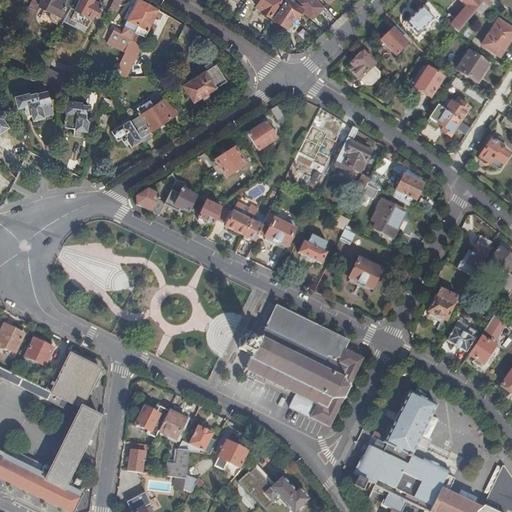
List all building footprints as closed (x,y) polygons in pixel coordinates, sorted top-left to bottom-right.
[(31,0),(22,20),(29,24),(35,11),(36,12),(39,6),(50,12),(48,17),(48,19),(49,20),(56,24),(68,0),(31,0)] [(74,0),(64,21),(75,27),(77,22),(87,28),(93,18),(92,18),(94,14),(98,16),(103,6),(92,1),(92,0),(74,0)] [(125,52),(131,38),(148,4),(140,0),(137,0),(124,25),(126,26),(123,31),(116,28),(108,43),(125,52)] [(247,0),(247,1),(256,6),(255,7),(261,11),(260,12),(270,17),(280,0),(247,0)] [(287,0),(285,0),(273,20),(287,29),(295,17),(297,18),(301,11),(313,18),(324,8),(321,4),(316,0),(297,0),(294,4),(287,0)] [(479,0),(459,0),(466,7),(455,20),(450,15),(446,20),(451,26),(458,33),(476,11),(482,3),(479,0)] [(116,12),(120,5),(114,2),(110,9),(116,12)] [(446,20),(428,2),(405,23),(417,35),(434,20),(440,26),(446,20)] [(481,15),(488,7),(482,3),(476,11),(481,15)] [(148,31),(158,10),(148,4),(131,38),(142,43),(148,31)] [(316,20),(327,10),(324,8),(313,18),(316,20)] [(511,29),(499,21),(482,45),(500,57),(511,39),(511,29)] [(85,32),(87,28),(77,22),(75,27),(85,32)] [(193,41),(198,34),(185,26),(172,53),(178,56),(189,38),(193,41)] [(395,56),(411,41),(397,26),(381,41),(395,56)] [(455,37),(455,36),(458,33),(451,26),(448,30),(455,37)] [(1,62),(0,63),(0,67),(8,71),(10,65),(4,63),(10,53),(7,51),(1,62)] [(469,52),(457,70),(477,83),(481,76),(488,65),(469,52)] [(362,54),(351,64),(354,68),(350,72),(358,80),(359,79),(366,86),(371,87),(379,79),(379,74),(372,66),(373,65),(362,54)] [(10,65),(8,71),(19,75),(22,68),(11,63),(10,65)] [(120,77),(145,77),(145,64),(131,65),(131,70),(120,70),(120,77)] [(217,64),(183,86),(193,103),(228,82),(217,64)] [(443,79),(424,66),(408,90),(418,97),(421,92),(430,98),(443,79)] [(39,83),(56,90),(60,91),(66,79),(46,69),(39,83)] [(119,77),(112,77),(108,86),(111,92),(115,90),(114,89),(119,77)] [(463,92),(467,86),(456,78),(451,85),(463,92)] [(66,79),(60,91),(65,93),(67,93),(72,82),(66,79)] [(29,94),(16,98),(18,108),(25,106),(27,114),(31,113),(33,119),(36,119),(36,121),(51,118),(50,115),(53,114),(46,92),(29,96),(29,94)] [(104,99),(102,106),(109,108),(111,101),(104,99)] [(142,140),(144,144),(155,137),(151,131),(171,118),(161,102),(154,106),(150,100),(142,106),(146,112),(130,122),(142,140)] [(445,111),(461,122),(469,109),(460,103),(458,106),(451,102),(451,103),(449,101),(446,105),(448,107),(445,111)] [(80,105),(68,102),(64,128),(75,130),(74,137),(84,139),(85,131),(86,124),(90,125),(91,121),(91,120),(92,120),(92,119),(93,119),(93,118),(93,117),(93,116),(93,115),(93,114),(92,114),(92,113),(91,113),(91,112),(90,112),(89,112),(88,112),(88,108),(80,106),(80,105)] [(456,129),(461,122),(445,111),(438,106),(429,119),(443,129),(441,132),(450,138),(456,129)] [(278,107),(271,111),(278,121),(284,117),(278,107)] [(100,114),(96,129),(104,131),(108,117),(100,114)] [(511,121),(504,117),(500,124),(511,131),(511,121)] [(142,140),(130,122),(130,121),(112,133),(117,141),(121,139),(123,142),(127,140),(132,147),(142,140)] [(466,135),(471,128),(461,122),(456,129),(466,135)] [(266,123),(248,135),(258,151),(268,145),(269,148),(272,146),(271,144),(277,140),(272,133),(277,130),(274,125),(272,126),(271,125),(268,127),(266,123)] [(358,130),(353,128),(336,162),(359,174),(365,162),(366,163),(371,153),(352,143),(358,130)] [(493,141),(501,146),(503,142),(502,140),(498,137),(496,137),(493,141)] [(503,148),(501,146),(493,141),(489,139),(483,147),(485,148),(479,157),(480,157),(479,159),(479,161),(484,165),(486,164),(487,162),(499,170),(509,155),(502,150),(503,148)] [(235,149),(215,162),(226,179),(245,166),(235,149)] [(373,172),(374,171),(370,169),(358,193),(362,195),(366,186),(373,172)] [(381,176),(373,172),(366,186),(375,190),(381,176)] [(423,186),(403,176),(395,191),(415,201),(423,186)] [(176,181),(165,204),(164,206),(173,210),(174,207),(189,214),(197,198),(182,190),(185,184),(176,181)] [(366,186),(362,195),(359,201),(366,205),(369,198),(373,200),(378,191),(375,190),(366,186)] [(160,196),(148,190),(136,197),(136,205),(159,216),(164,206),(165,204),(158,200),(160,196)] [(270,212),(274,202),(268,199),(264,209),(270,212)] [(371,222),(376,225),(373,230),(393,240),(407,213),(382,200),(371,222)] [(198,219),(213,226),(215,221),(221,209),(206,202),(198,219)] [(225,227),(244,237),(253,220),(258,209),(250,205),(249,208),(238,203),(225,227)] [(229,213),(221,209),(215,221),(223,225),(229,213)] [(275,217),(269,213),(265,221),(271,224),(274,220),(275,217)] [(347,225),(350,220),(341,216),(339,221),(347,225)] [(244,237),(255,242),(259,234),(262,227),(257,225),(258,223),(253,220),(244,237)] [(271,224),(265,221),(262,227),(259,234),(265,237),(265,238),(286,248),(295,231),(291,229),(286,226),(274,220),(271,224)] [(286,226),(291,229),(294,223),(289,220),(286,226)] [(349,246),(357,232),(347,227),(340,241),(349,246)] [(304,242),(298,254),(321,265),(327,253),(323,251),(327,244),(311,236),(308,244),(304,242)] [(265,238),(264,240),(285,250),(286,248),(265,238)] [(472,251),(461,271),(470,275),(474,277),(489,251),(476,244),(472,251)] [(506,275),(511,268),(511,257),(500,248),(489,261),(506,275)] [(461,263),(457,269),(461,271),(472,251),(469,250),(462,263),(461,263)] [(381,271),(358,259),(349,279),(372,290),(381,271)] [(457,302),(461,304),(474,277),(470,275),(458,299),(459,299),(457,302)] [(508,295),(511,289),(511,276),(510,276),(501,291),(508,295)] [(446,322),(457,298),(439,289),(427,312),(430,314),(428,316),(442,323),(444,321),(446,322)] [(239,350),(252,356),(245,369),(244,371),(245,372),(246,371),(255,375),(255,376),(256,377),(256,376),(265,380),(265,381),(266,382),(267,381),(275,385),(275,386),(276,387),(277,385),(285,390),(285,391),(286,392),(287,391),(295,395),(289,408),(330,428),(345,397),(363,359),(344,350),(347,344),(348,343),(347,342),(348,342),(276,307),(266,327),(258,342),(245,336),(239,350)] [(495,340),(506,324),(495,314),(483,333),(495,340)] [(5,325),(0,333),(0,345),(15,354),(25,334),(5,325)] [(466,352),(473,339),(466,334),(465,335),(454,329),(447,341),(466,352)] [(481,337),(469,356),(483,365),(495,346),(481,337)] [(54,349),(33,339),(25,357),(45,367),(54,349)] [(0,478),(41,499),(67,511),(74,511),(83,494),(66,486),(100,418),(82,409),(100,371),(70,355),(51,395),(81,409),(77,416),(47,476),(2,454),(0,457),(0,478)] [(27,381),(0,368),(0,378),(22,390),(27,381)] [(511,368),(501,384),(511,392),(511,368)] [(47,402),(51,395),(45,392),(46,391),(27,381),(22,390),(47,402)] [(427,511),(429,511),(476,511),(481,508),(448,492),(441,489),(447,476),(449,472),(425,459),(423,461),(411,456),(420,438),(436,406),(409,393),(398,415),(397,415),(394,421),(394,422),(380,451),(368,445),(366,449),(365,450),(366,450),(363,456),(362,456),(361,456),(352,475),(358,478),(354,486),(362,490),(366,482),(370,483),(373,477),(378,479),(430,504),(427,511)] [(81,409),(51,395),(47,402),(77,416),(81,409)] [(156,414),(158,411),(145,404),(144,407),(156,414)] [(148,436),(155,439),(157,437),(159,432),(168,412),(159,407),(158,411),(156,414),(144,407),(135,425),(150,432),(148,436)] [(186,420),(169,412),(168,412),(159,432),(168,437),(176,441),(186,420)] [(197,427),(188,444),(188,445),(191,446),(210,455),(216,441),(210,438),(212,434),(197,427)] [(166,441),(168,437),(159,432),(157,437),(166,441)] [(242,469),(255,453),(228,439),(215,466),(223,471),(227,463),(231,465),(232,465),(242,469)] [(188,444),(182,442),(178,450),(188,452),(189,452),(191,446),(188,445),(188,444)] [(130,450),(127,471),(142,473),(145,452),(151,453),(152,447),(132,444),(131,450),(130,450)] [(188,452),(178,450),(178,451),(176,465),(167,464),(165,477),(176,478),(185,479),(185,476),(188,452)] [(235,477),(242,469),(232,465),(231,465),(227,463),(223,471),(235,477)] [(274,485),(257,466),(239,483),(264,510),(274,500),(272,498),(270,501),(264,494),(274,485)] [(184,490),(191,494),(195,485),(199,488),(203,483),(198,479),(197,480),(185,476),(185,479),(184,490)] [(454,479),(447,476),(441,489),(448,492),(454,479)] [(370,483),(375,486),(375,485),(378,479),(373,477),(370,483)] [(490,501),(511,484),(511,481),(511,480),(502,477),(490,500),(490,501)] [(175,489),(184,490),(185,479),(176,478),(175,489)] [(290,511),(295,511),(308,500),(298,488),(294,491),(293,490),(295,488),(285,478),(283,480),(282,478),(274,485),(264,494),(270,501),(272,498),(275,496),(290,511)] [(511,487),(510,486),(511,484),(490,501),(500,505),(508,509),(511,510),(511,487)] [(124,502),(129,511),(135,511),(143,508),(149,505),(142,493),(124,502)]
